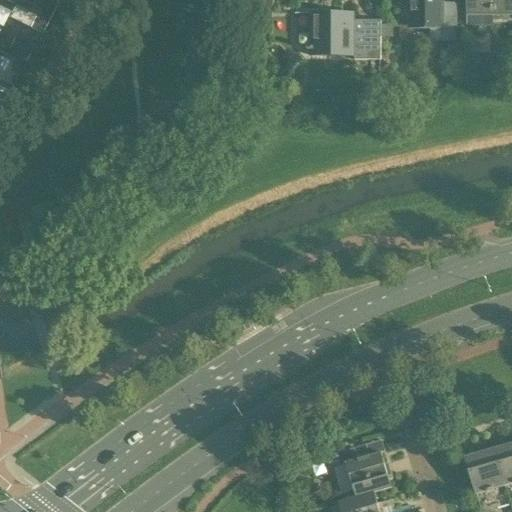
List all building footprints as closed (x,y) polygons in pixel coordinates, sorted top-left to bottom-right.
[(0,0),(0,9),(9,14),(10,14),(17,0),(0,0)] [(7,18),(30,29),(42,36),(55,9),(44,3),(45,0),(17,0),(10,14),(9,14),(7,18)] [(409,0),(409,26),(429,26),(429,42),(456,42),(456,11),(442,11),(442,0),(409,0)] [(511,0),(466,0),(467,15),(492,16),(511,16),(511,0)] [(331,49),(354,49),(354,60),(380,61),(381,38),(381,25),(381,21),(332,21),(332,14),(310,13),(310,47),(306,47),(306,50),(310,50),(310,56),(331,56),(331,49)] [(381,38),(392,38),(392,25),(381,25),(381,38)] [(31,50),(16,42),(9,56),(24,63),(31,50)] [(244,328),(233,334),(236,338),(246,332),(244,328)] [(511,444),(493,450),(504,486),(511,484),(511,444)] [(329,469),(346,464),(356,498),(374,493),(374,494),(392,489),(381,453),(358,460),(355,449),(326,457),(329,469)] [(504,486),(493,450),(465,458),(475,495),(504,486)] [(312,474),(309,463),(300,465),(303,477),(312,474)] [(341,511),(398,511),(396,511),(379,511),(374,494),(374,493),(356,498),(339,503),(341,511)]
